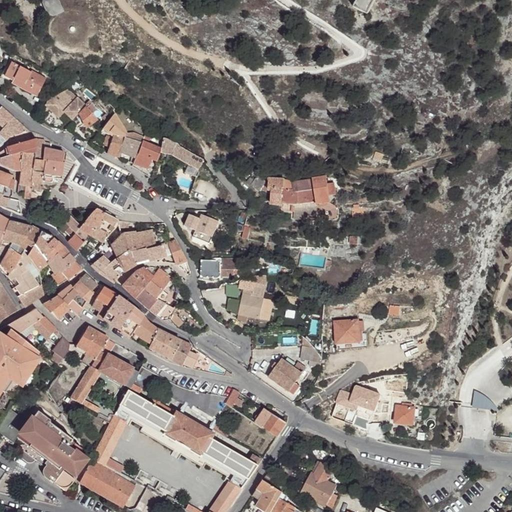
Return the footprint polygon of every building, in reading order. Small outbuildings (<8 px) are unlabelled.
[(41,0),(47,19),(62,14),(57,0),(41,0)] [(356,0),(353,7),(368,15),(375,0),(356,0)] [(30,72),(8,61),(1,75),(13,81),(14,79),(25,84),(22,89),(37,96),(46,79),(31,71),(30,72)] [(0,77),(22,89),(25,84),(14,79),(13,81),(1,75),(0,77)] [(48,101),(45,105),(58,118),(64,112),(72,120),(86,106),(68,89),(48,101)] [(86,107),(79,114),(86,128),(97,120),(92,114),(96,110),(90,104),(87,107),(86,107)] [(0,134),(6,140),(7,141),(11,137),(29,132),(1,106),(0,107),(0,125),(3,128),(0,132),(0,134)] [(126,132),(114,113),(102,129),(109,134),(110,132),(114,135),(125,137),(126,134),(126,132)] [(106,113),(102,117),(107,122),(110,117),(106,113)] [(415,120),(423,122),(425,117),(417,114),(415,120)] [(152,132),(147,130),(142,141),(147,143),(152,132)] [(134,133),(126,134),(125,137),(121,153),(132,156),(130,162),(133,163),(139,150),(142,141),(144,137),(134,133)] [(121,153),(125,137),(114,135),(112,138),(107,136),(104,145),(109,147),(107,154),(119,157),(121,153)] [(188,164),(184,173),(195,177),(203,160),(189,152),(179,146),(178,144),(170,140),(163,138),(161,149),(161,152),(171,155),(188,164)] [(26,154),(35,154),(36,148),(36,139),(8,146),(0,152),(0,157),(0,158),(14,154),(20,153),(22,153),(26,154)] [(32,189),(40,191),(40,190),(45,161),(42,161),(44,149),(45,143),(45,140),(36,139),(36,148),(35,154),(31,187),(32,187),(32,189)] [(133,164),(148,169),(151,160),(156,147),(147,143),(142,141),(139,150),(133,163),(133,164)] [(161,149),(156,147),(151,160),(157,162),(161,152),(161,149)] [(61,176),(62,176),(66,153),(44,149),(42,161),(45,161),(40,190),(51,192),(61,176)] [(383,154),(376,152),(373,159),(381,162),(383,154)] [(14,154),(13,171),(20,172),(21,172),(22,153),(20,153),(14,154)] [(25,186),(24,198),(30,199),(32,189),(32,187),(31,187),(35,154),(26,154),(22,153),(21,172),(20,172),(18,185),(25,186)] [(0,165),(13,171),(14,154),(0,158),(0,157),(0,165)] [(319,169),(296,169),(296,178),(320,174),(319,169)] [(8,188),(13,190),(14,180),(11,180),(12,175),(0,171),(0,185),(5,187),(8,188)] [(257,177),(253,174),(247,182),(259,192),(261,189),(265,184),(266,182),(264,180),(263,181),(257,177)] [(284,180),(268,179),(268,184),(268,192),(272,192),(270,204),(282,206),(282,204),(294,205),(294,214),(316,215),(317,205),(330,203),(330,201),(336,195),(334,183),(327,184),(326,177),(293,182),(294,190),(284,189),(284,180)] [(284,180),(284,189),(294,190),(293,182),(284,180)] [(0,207),(5,210),(8,198),(2,197),(5,187),(0,185),(0,207)] [(78,234),(86,241),(90,236),(104,213),(96,209),(81,226),(79,229),(81,230),(78,234)] [(90,236),(103,243),(117,226),(119,224),(118,221),(117,220),(104,213),(90,236)] [(200,219),(190,215),(185,226),(195,231),(212,238),(221,217),(213,214),(213,216),(208,214),(207,217),(202,215),(200,219)] [(0,242),(10,221),(0,215),(0,242)] [(65,232),(71,238),(75,234),(79,229),(81,226),(71,215),(65,222),(70,227),(65,232)] [(0,242),(0,255),(4,257),(12,242),(14,243),(21,224),(10,221),(0,242)] [(21,224),(14,243),(20,246),(26,237),(31,227),(21,224)] [(25,250),(29,253),(35,243),(41,231),(31,227),(26,237),(20,246),(25,250)] [(117,258),(125,253),(132,251),(146,248),(146,249),(155,247),(152,230),(136,233),(135,231),(122,233),(111,245),(117,258)] [(41,231),(35,243),(44,255),(58,242),(51,236),(41,231)] [(212,238),(195,231),(192,237),(210,244),(212,238)] [(68,241),(77,251),(84,243),(75,234),(71,238),(68,241)] [(358,245),(358,237),(350,237),(350,244),(358,245)] [(175,263),(177,265),(187,262),(176,240),(167,243),(169,248),(175,263)] [(0,263),(0,265),(9,274),(13,268),(23,252),(25,250),(20,246),(14,243),(12,242),(4,257),(0,263)] [(44,255),(49,263),(54,257),(58,254),(63,260),(69,254),(63,247),(58,242),(44,255)] [(32,262),(39,271),(48,263),(49,263),(44,255),(35,243),(29,253),(25,250),(23,252),(32,262)] [(146,263),(149,262),(164,257),(161,245),(155,247),(146,249),(146,248),(132,251),(136,265),(138,264),(138,262),(141,261),(141,263),(146,263)] [(113,270),(121,276),(124,272),(124,273),(135,265),(136,265),(132,251),(125,253),(117,258),(116,259),(120,266),(113,270)] [(7,276),(15,288),(20,295),(42,285),(40,275),(33,279),(25,267),(32,262),(23,252),(13,268),(9,274),(7,276)] [(48,263),(54,273),(54,274),(60,271),(61,272),(74,261),(69,254),(63,260),(58,254),(54,257),(49,263),(48,263)] [(91,266),(99,273),(111,263),(103,255),(91,266)] [(234,275),(234,270),(241,270),(241,263),(240,262),(238,260),(237,259),(222,259),(222,262),(221,262),(221,259),(215,258),(214,261),(202,261),(201,278),(221,278),(221,276),(231,277),(234,275)] [(99,273),(114,283),(121,276),(113,270),(120,266),(116,259),(111,263),(99,273)] [(61,272),(67,280),(80,269),(74,261),(61,272)] [(0,270),(7,277),(7,276),(9,274),(0,265),(0,270)] [(122,286),(135,299),(144,288),(154,277),(153,276),(144,268),(137,271),(135,272),(122,286)] [(162,302),(168,295),(162,291),(171,279),(158,269),(153,276),(154,277),(144,288),(156,300),(157,300),(162,302)] [(52,275),(59,285),(67,280),(61,272),(60,271),(54,274),(54,273),(52,275)] [(91,291),(98,285),(86,274),(79,281),(91,292),(91,291)] [(253,291),(243,289),(241,301),(239,311),(237,320),(247,322),(248,317),(260,319),(264,298),(263,298),(268,276),(256,277),(253,291)] [(86,302),(93,293),(91,291),(91,292),(79,281),(73,287),(72,288),(78,294),(86,302)] [(17,296),(24,307),(44,295),(42,285),(20,295),(17,296)] [(70,309),(77,316),(86,302),(78,294),(72,288),(73,287),(71,285),(57,296),(70,309)] [(1,287),(0,287),(0,322),(17,311),(1,287)] [(96,298),(110,307),(117,296),(103,287),(96,298)] [(144,288),(135,299),(147,309),(162,321),(170,319),(178,328),(183,323),(177,316),(175,317),(173,314),(175,309),(162,302),(157,300),(156,300),(144,288)] [(324,298),(314,294),(312,301),(321,305),(324,298)] [(42,304),(59,320),(70,309),(57,296),(42,304)] [(104,320),(118,330),(133,307),(117,296),(110,307),(102,319),(104,320)] [(92,306),(95,308),(99,311),(96,316),(102,319),(110,307),(96,298),(92,306)] [(118,330),(130,337),(143,316),(133,307),(118,330)] [(12,329),(19,335),(32,325),(35,329),(47,340),(53,333),(56,336),(59,333),(49,323),(36,308),(7,325),(12,329)] [(138,343),(148,348),(157,329),(149,323),(143,316),(130,337),(138,343)] [(358,320),(334,322),(336,344),(360,342),(359,335),(359,332),(358,322),(358,320)] [(19,335),(24,339),(35,329),(32,325),(19,335)] [(84,352),(84,350),(87,352),(85,355),(95,361),(108,339),(88,327),(76,345),(78,346),(77,347),(78,349),(82,352),(84,352)] [(0,389),(7,377),(12,380),(17,384),(34,357),(38,351),(24,339),(19,335),(12,329),(6,339),(0,334),(0,389)] [(198,356),(188,352),(191,346),(157,329),(148,348),(182,366),(183,364),(193,368),(198,356)] [(360,342),(336,344),(337,350),(368,348),(367,334),(359,335),(360,342)] [(55,353),(50,360),(58,365),(68,351),(70,344),(63,337),(60,340),(52,351),(55,353)] [(307,340),(303,337),(302,346),(300,359),(309,361),(309,366),(320,368),(322,362),(322,359),(315,349),(314,348),(307,340)] [(91,367),(100,372),(129,388),(130,389),(134,382),(139,373),(133,369),(133,368),(108,354),(115,343),(108,339),(95,361),(91,367)] [(87,356),(83,362),(90,366),(91,367),(95,361),(87,356)] [(17,384),(21,386),(38,359),(34,357),(17,384)] [(298,363),(294,368),(282,359),(278,364),(275,363),(272,367),(275,369),(273,372),(259,362),(251,373),(294,403),(301,392),(294,386),(306,369),(298,363)] [(90,366),(73,394),(83,400),(100,372),(91,367),(90,366)] [(0,399),(12,380),(7,377),(0,389),(0,399)] [(129,388),(119,405),(130,411),(164,431),(162,435),(200,457),(202,454),(248,480),(261,460),(252,454),(249,461),(211,439),(214,434),(176,412),(175,412),(159,403),(162,398),(155,394),(150,403),(137,396),(142,387),(134,382),(130,389),(129,388)] [(339,389),(335,403),(356,410),(358,405),(373,410),(378,393),(354,385),(351,393),(339,389)] [(227,402),(226,404),(232,407),(234,403),(237,398),(240,393),(234,389),(227,402)] [(480,395),(474,392),(474,397),(487,404),(486,408),(497,410),(493,404),(487,399),(480,395)] [(67,404),(73,406),(76,402),(81,405),(82,404),(97,412),(99,409),(83,400),(73,394),(70,398),(71,399),(67,404)] [(473,404),(472,406),(486,408),(487,404),(474,397),(473,404)] [(237,398),(234,403),(240,407),(243,402),(237,398)] [(397,406),(395,423),(413,425),(414,408),(412,408),(412,405),(402,403),(402,407),(397,406)] [(119,405),(92,458),(103,464),(107,458),(130,411),(119,405)] [(263,428),(277,437),(287,423),(264,408),(258,417),(257,419),(255,422),(263,428)] [(10,409),(0,424),(0,452),(9,458),(16,455),(26,462),(30,463),(32,463),(35,461),(44,468),(43,470),(42,472),(43,475),(44,476),(49,481),(50,480),(52,477),(55,480),(54,481),(55,484),(65,492),(75,480),(59,467),(61,465),(74,475),(86,459),(67,446),(72,440),(49,422),(50,420),(37,411),(31,419),(31,418),(28,423),(10,409)] [(215,422),(212,428),(228,437),(231,431),(215,422)] [(91,461),(80,483),(123,507),(134,486),(112,474),(114,470),(103,464),(92,458),(91,461)] [(107,458),(103,464),(114,470),(120,474),(123,467),(107,458)] [(312,472),(315,474),(321,463),(318,461),(312,472)] [(301,494),(326,507),(327,506),(332,508),(341,489),(327,481),(332,472),(321,463),(315,474),(312,472),(306,484),(301,494)] [(271,468),(263,480),(282,493),(284,489),(276,483),(281,475),(271,468)] [(260,501),(257,507),(264,511),(271,511),(279,499),(282,493),(263,480),(257,489),(264,494),(260,501)] [(229,482),(209,511),(225,511),(241,489),(229,482)] [(257,489),(252,496),(260,501),(264,494),(257,489)] [(271,511),(300,511),(279,499),(271,511)]
